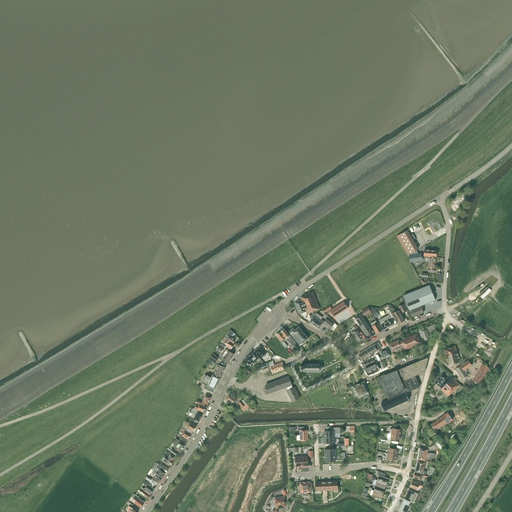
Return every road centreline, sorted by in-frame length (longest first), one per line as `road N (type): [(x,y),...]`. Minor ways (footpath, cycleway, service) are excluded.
road 1 (tertiary): [(147,511),(199,436),(235,361),(278,310)]
road 2 (unclassified): [(0,477),(174,353)]
road 3 (unclassified): [(278,310),(438,199)]
road 4 (trunk): [(511,369),(430,511)]
road 5 (residential): [(317,474),(315,425),(416,422)]
road 6 (trunk): [(450,511),(511,399)]
